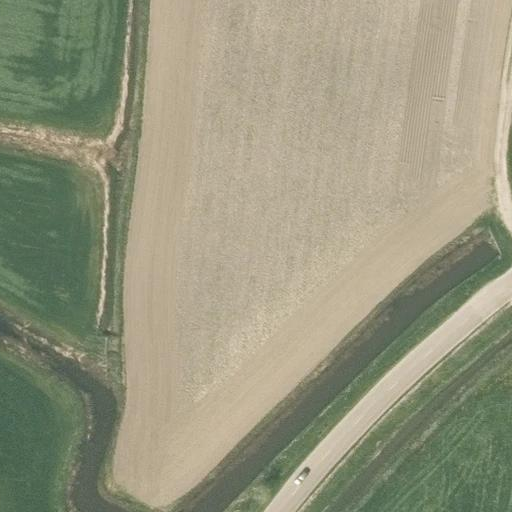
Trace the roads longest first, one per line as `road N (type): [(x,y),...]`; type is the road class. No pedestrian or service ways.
road 1 (tertiary): [(279,511),(354,424),(511,284)]
road 2 (track): [(511,216),(501,136),(511,54)]
